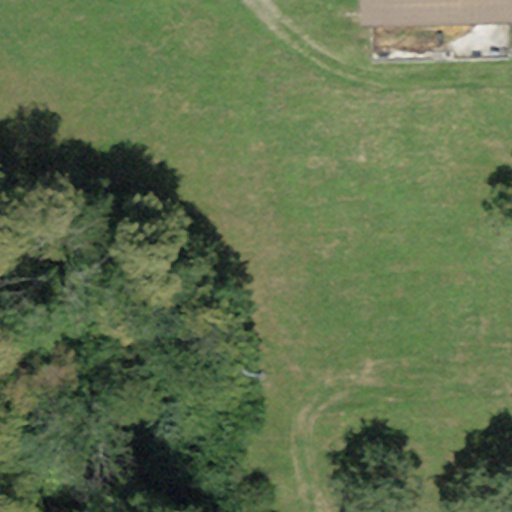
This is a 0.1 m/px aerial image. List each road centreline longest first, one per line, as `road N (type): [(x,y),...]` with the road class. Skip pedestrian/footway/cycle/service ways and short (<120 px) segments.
road 1 (track): [(511,80),(442,87),(365,80),(298,39),(263,0)]
road 2 (track): [(511,388),(423,383),(305,394)]
